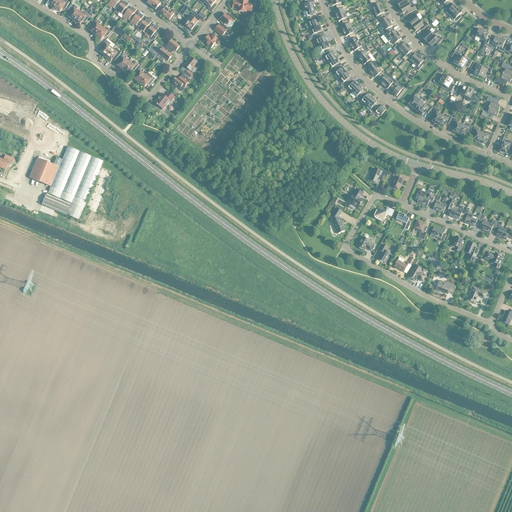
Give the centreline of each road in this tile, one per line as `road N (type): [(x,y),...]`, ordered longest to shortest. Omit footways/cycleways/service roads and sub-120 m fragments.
road 1 (primary): [(511,393),(398,336),(259,249),(0,52)]
road 2 (residential): [(491,325),(348,248),(375,194),(402,205)]
road 3 (residential): [(489,155),(393,104),(342,46),(321,0)]
road 4 (residential): [(28,0),(89,38),(90,57),(144,99),(190,45)]
road 5 (tertiary): [(417,164),(361,136),(323,101),(293,54),(274,0)]
road 6 (residential): [(511,99),(447,69),(412,39),(388,0)]
road 7 (residential): [(511,253),(402,205)]
